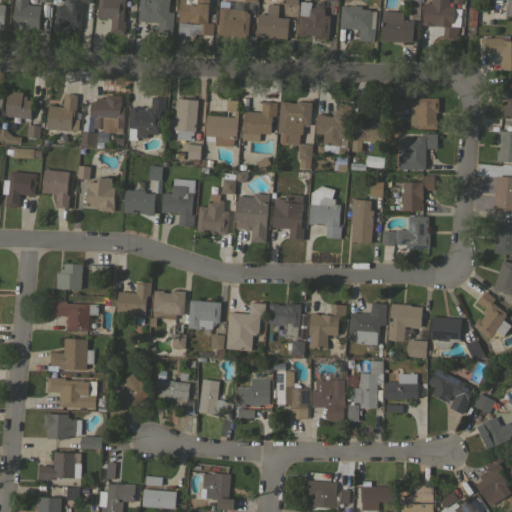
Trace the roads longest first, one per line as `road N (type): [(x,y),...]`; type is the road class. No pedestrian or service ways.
road 1 (residential): [(468,79),(0,60)]
road 2 (residential): [(457,279),(229,277),(132,245),(0,241)]
road 3 (residential): [(450,453),(157,445)]
road 4 (residential): [(4,511),(28,242)]
road 5 (residential): [(457,279),(468,79)]
